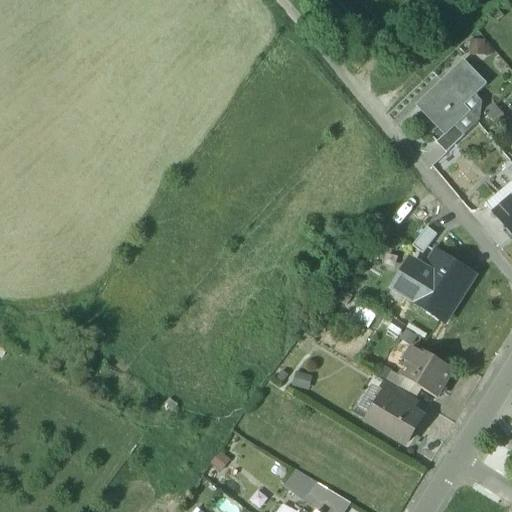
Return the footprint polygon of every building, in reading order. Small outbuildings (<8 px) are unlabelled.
[(464,63),(419,107),(448,136),(449,137),(457,128),(471,115),(466,109),(488,88),(464,63)] [(448,136),(437,146),(447,156),(466,138),(457,128),(449,137),(448,136)] [(511,202),(496,216),(511,234),(511,202)] [(427,231),(413,250),(423,257),(437,238),(427,231)] [(426,273),(408,302),(445,326),(474,279),(437,256),(426,273)] [(426,273),(413,265),(407,275),(405,276),(403,277),(402,279),(402,281),(402,283),(395,294),(408,302),(426,273)] [(364,304),(356,317),(371,327),(379,314),(364,304)] [(405,331),(396,326),(391,333),(400,339),(405,331)] [(418,352),(401,380),(437,402),(454,373),(418,352)] [(417,404),(387,385),(377,402),(381,404),(385,398),(411,414),(417,404)] [(411,414),(385,398),(381,404),(368,425),(382,433),(383,436),(390,441),(393,440),(405,447),(421,420),(411,414)] [(328,495),(317,487),(298,510),(301,511),(347,511),(351,506),(329,493),(328,495)]
